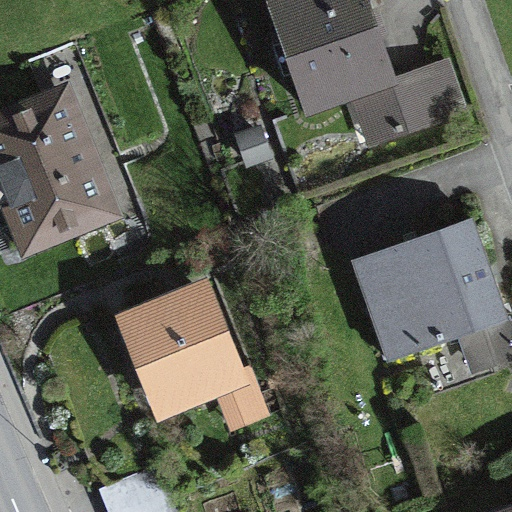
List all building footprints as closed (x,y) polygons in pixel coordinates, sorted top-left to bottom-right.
[(278,0),(271,2),(308,109),(353,93),(370,142),(464,109),(446,61),(392,80),(363,0),(278,0)] [(0,121),(0,168),(29,240),(105,209),(88,167),(93,165),(83,140),(78,142),(61,98),(0,121)] [(239,135),(248,162),(266,156),(256,129),(239,135)] [(380,302),(398,355),(506,317),(471,218),(353,259),(369,306),(380,302)] [(130,320),(163,404),(235,375),(202,291),(130,320)] [(106,486),(116,511),(131,511),(177,494),(164,462),(106,486)] [(184,511),(177,494),(131,511),(184,511)]
